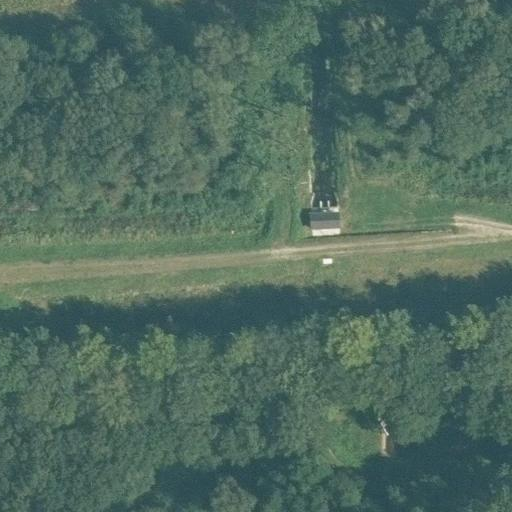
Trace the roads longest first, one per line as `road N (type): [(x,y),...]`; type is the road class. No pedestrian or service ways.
road 1 (track): [(0,393),(511,353)]
road 2 (track): [(116,384),(109,427),(53,511)]
